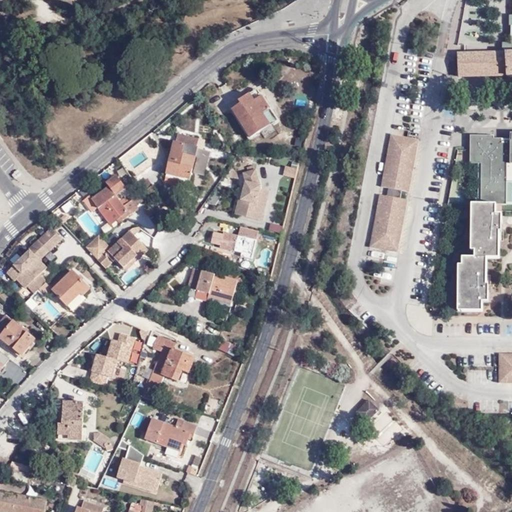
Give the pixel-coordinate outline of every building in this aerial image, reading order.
[(460,76),(484,76),(485,53),(460,52),(460,76)] [(511,53),(485,53),(484,76),(511,75),(511,53)] [(52,64),(49,64),(40,63),(34,63),(33,72),(50,73),(52,64)] [(253,99),(261,94),(256,87),(248,92),(253,99)] [(240,102),(231,108),(249,137),(269,124),(261,112),(269,107),(261,94),(253,99),(248,92),(238,99),(240,102)] [(277,118),(269,107),(261,112),(269,124),(277,118)] [(480,203),(496,203),(505,204),(506,182),(511,181),(511,132),(510,132),(509,140),(500,140),(500,136),(472,136),(471,162),(480,162),(480,203)] [(188,191),(192,173),(198,149),(196,149),(199,138),(177,133),(165,185),(188,191)] [(418,139),(391,134),(381,187),(409,191),(418,139)] [(198,149),(192,173),(204,176),(210,152),(198,149)] [(238,198),(235,213),(261,220),(268,190),(259,188),(260,185),(257,185),(256,179),(258,178),(255,169),(242,172),(245,181),(241,198),(238,198)] [(123,220),(138,209),(131,200),(128,202),(125,198),(122,199),(118,194),(125,189),(115,176),(105,184),(108,187),(93,199),(89,195),(83,200),(91,211),(96,207),(110,225),(117,220),(121,217),(123,220)] [(152,186),(145,191),(151,200),(158,195),(152,186)] [(129,198),(131,200),(135,206),(143,200),(137,193),(129,198)] [(397,252),(407,199),(380,194),(370,247),(397,252)] [(480,203),(472,203),(471,251),(475,251),(475,258),(462,257),(462,265),(459,265),(459,310),(482,310),(482,302),(489,302),(489,284),(486,284),(487,258),(499,258),(499,232),(501,231),(502,215),(496,214),(496,203),(480,203)] [(131,229),(110,249),(105,243),(104,243),(110,249),(111,251),(99,262),(106,269),(115,260),(124,268),(137,255),(134,253),(143,245),(133,235),(141,228),(139,226),(131,229)] [(33,293),(45,281),(40,276),(47,269),(40,262),(62,240),(52,229),(48,233),(30,251),(31,252),(10,272),(8,274),(15,282),(17,281),(26,290),(28,288),(33,293)] [(98,236),(86,248),(99,262),(111,251),(110,249),(104,243),(105,243),(104,242),(98,236)] [(147,250),(143,245),(134,253),(137,255),(139,258),(147,250)] [(137,255),(124,268),(126,271),(139,258),(137,255)] [(209,294),(233,301),(237,282),(242,283),(244,276),(232,272),(232,276),(229,276),(228,279),(203,272),(203,273),(194,270),(189,289),(209,294)] [(90,290),(74,271),(53,291),(67,306),(80,293),(83,296),(90,290)] [(35,295),(47,283),(45,281),(33,293),(35,295)] [(231,306),(233,301),(209,294),(208,300),(231,306)] [(249,303),(239,299),(233,314),(243,319),(249,303)] [(36,340),(5,315),(0,322),(0,337),(24,356),(36,340)] [(173,350),(174,344),(158,337),(154,348),(162,352),(155,369),(148,367),(145,376),(159,382),(161,375),(177,382),(182,371),(189,374),(195,359),(173,350)] [(233,344),(221,340),(217,350),(228,354),(233,344)] [(511,382),(511,353),(499,353),(499,382),(511,382)] [(380,410),(369,400),(357,412),(367,421),(380,410)] [(83,440),(85,402),(63,402),(63,424),(58,424),(58,436),(69,436),(70,440),(83,440)] [(377,425),(385,432),(389,436),(397,429),(395,426),(386,417),(377,425)] [(195,435),(197,427),(178,420),(176,428),(153,420),(145,439),(168,448),(166,456),(178,460),(183,446),(186,447),(191,434),(195,435)] [(109,446),(110,439),(101,432),(94,433),(94,440),(103,447),(109,446)] [(192,467),(200,471),(200,470),(205,459),(197,456),(192,467)] [(143,485),(158,490),(163,474),(146,469),(145,472),(140,471),(141,465),(123,460),(118,478),(125,480),(136,483),(138,476),(145,478),(143,485)] [(33,472),(17,469),(15,479),(32,483),(33,472)] [(156,494),(158,490),(143,485),(145,478),(138,476),(136,483),(125,480),(124,483),(156,494)] [(0,492),(0,511),(45,511),(47,501),(0,492)] [(152,511),(154,502),(141,500),(139,506),(144,507),(142,511),(134,511),(130,510),(129,511),(152,511)] [(75,511),(102,511),(104,509),(83,501),(80,509),(77,507),(75,511)]
